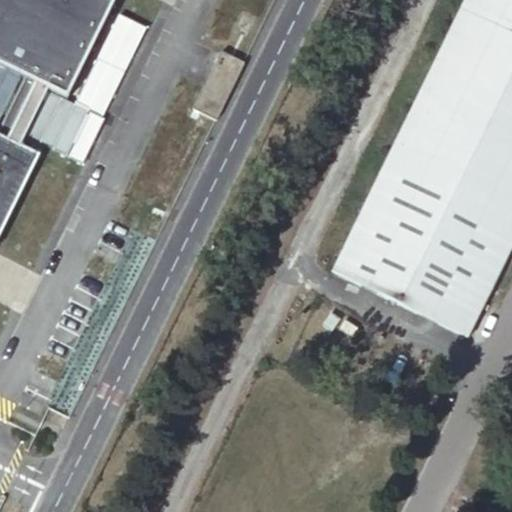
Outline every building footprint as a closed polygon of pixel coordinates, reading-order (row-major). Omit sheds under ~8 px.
[(0,0),(0,65),(22,76),(25,78),(49,90),(68,99),(115,0),(0,0)] [(511,0),(465,0),(333,272),(459,334),(469,338),(511,249),(511,0)] [(82,99),(108,110),(144,29),(118,18),(82,99)] [(219,119),(245,65),(223,52),(196,107),(219,119)] [(22,76),(0,65),(0,119),(1,119),(22,76)] [(49,90),(25,78),(1,128),(0,127),(0,137),(20,148),(41,105),(45,99),(49,90)] [(50,101),(45,99),(41,105),(46,108),(30,141),(70,161),(91,118),(51,98),(50,101)] [(0,234),(38,157),(20,148),(0,137),(0,234)]
